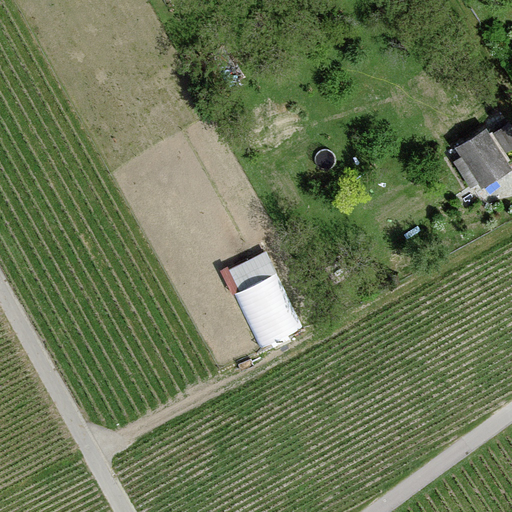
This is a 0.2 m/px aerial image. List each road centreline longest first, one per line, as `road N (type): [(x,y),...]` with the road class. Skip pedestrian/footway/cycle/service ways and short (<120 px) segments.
road 1 (track): [(94,455),(511,233)]
road 2 (track): [(0,289),(126,511)]
road 3 (unclassified): [(379,511),(511,415)]
